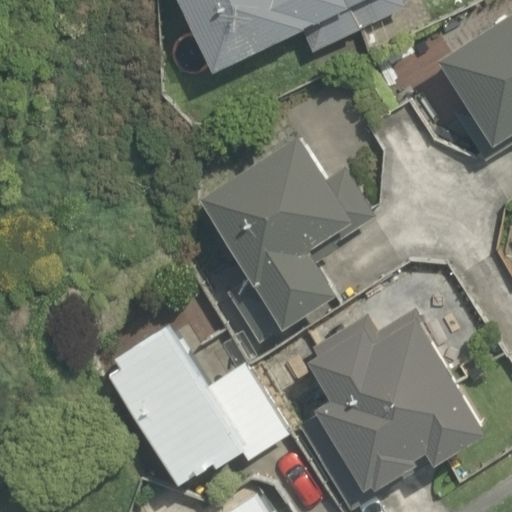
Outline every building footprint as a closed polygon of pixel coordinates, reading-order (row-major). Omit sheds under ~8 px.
[(188,0),(218,62),(305,21),(319,51),(409,8),(405,0),(188,0)] [(511,3),(443,52),(474,95),(452,110),(484,155),(511,134),(511,3)] [(303,125),(205,189),(257,269),(229,287),(265,343),(308,316),(303,309),(344,283),(323,252),(381,214),(348,163),(334,172),(303,125)] [(491,423),(421,309),(380,334),(366,310),(320,338),(323,343),(312,349),(337,390),(323,398),(370,477),(377,472),(383,481),(425,456),(420,448),(434,440),(442,453),(491,423)] [(174,313),(107,356),(185,477),(220,454),(224,460),(244,447),(252,459),(294,432),(245,356),(215,376),(174,313)] [(285,511),(262,480),(217,511),(285,511)]
